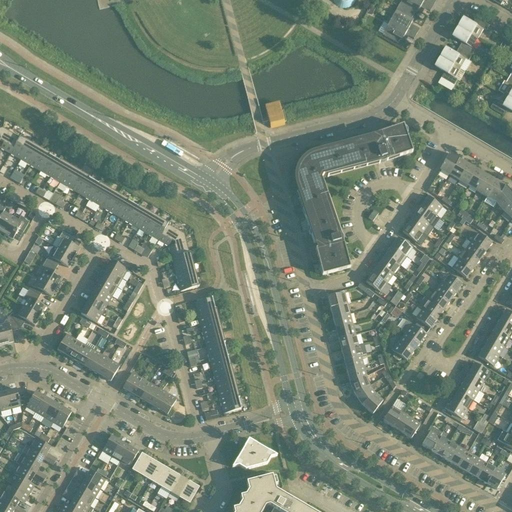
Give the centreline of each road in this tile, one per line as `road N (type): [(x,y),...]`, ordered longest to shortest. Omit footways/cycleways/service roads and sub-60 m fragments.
road 1 (residential): [(502,511),(350,420),(331,389),(307,292)]
road 2 (tertiary): [(304,408),(262,247),(231,196),(208,184)]
road 3 (residential): [(511,269),(458,359),(438,361),(436,346),(502,256)]
road 4 (tertiary): [(208,184),(250,251),(292,412)]
road 5 (tertiary): [(208,184),(16,73)]
road 6 (residential): [(307,292),(349,280),(449,133)]
road 7 (tertiary): [(435,511),(337,453),(304,408)]
road 8 (tertiary): [(292,412),(325,461),(411,511)]
road 9 (residential): [(307,292),(265,143)]
road 10 (residential): [(27,367),(102,239)]
road 11 (residential): [(204,436),(161,304)]
road 12 (residential): [(265,143),(363,118),(394,100)]
road 13 (residential): [(349,511),(292,485),(269,418)]
road 14 (residential): [(39,511),(104,402)]
